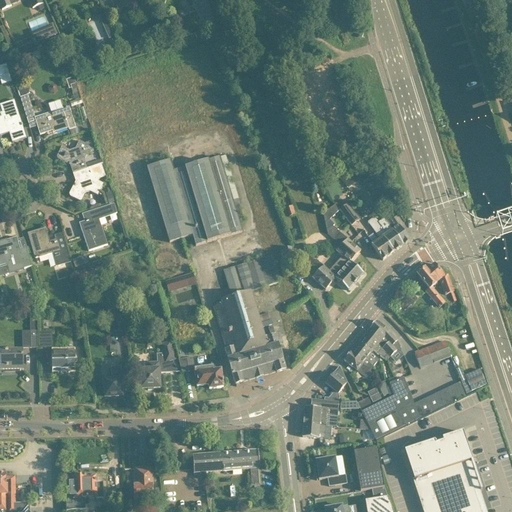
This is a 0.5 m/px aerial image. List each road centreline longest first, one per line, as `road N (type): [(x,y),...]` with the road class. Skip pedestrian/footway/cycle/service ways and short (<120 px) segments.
road 1 (tertiary): [(0,426),(227,419),(282,402)]
road 2 (secondary): [(457,238),(385,0)]
road 3 (tertiary): [(282,402),(405,260),(457,238)]
road 4 (secondary): [(511,396),(457,238)]
road 5 (unclassified): [(511,128),(469,0)]
